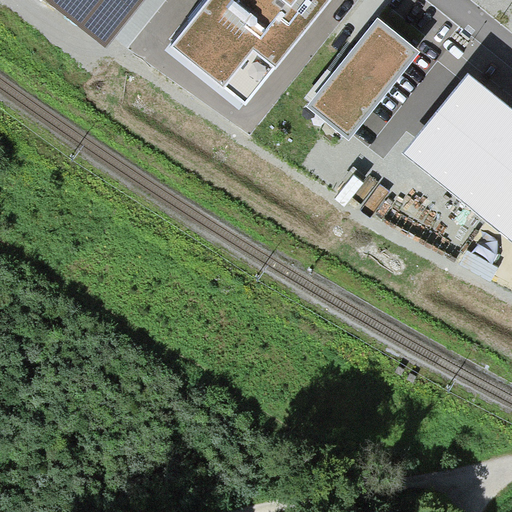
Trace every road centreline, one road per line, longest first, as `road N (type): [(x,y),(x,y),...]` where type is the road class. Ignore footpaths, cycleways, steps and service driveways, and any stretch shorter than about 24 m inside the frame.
road 1 (track): [(0,239),(317,445),(426,481)]
road 2 (track): [(248,511),(426,481)]
